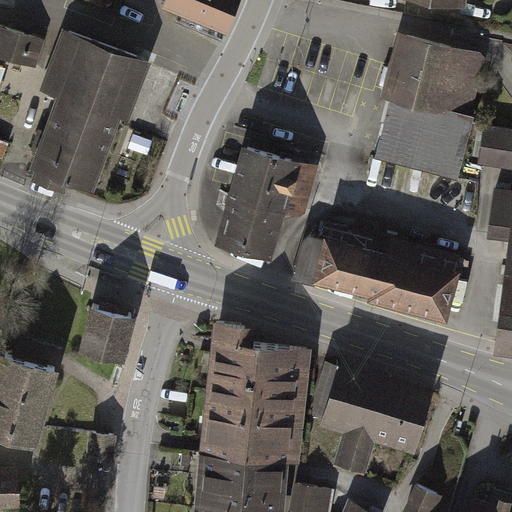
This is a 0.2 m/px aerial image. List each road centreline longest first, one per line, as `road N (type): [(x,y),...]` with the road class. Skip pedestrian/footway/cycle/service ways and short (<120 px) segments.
road 1 (tertiary): [(460,366),(185,273)]
road 2 (residential): [(185,273),(151,377),(132,511)]
road 3 (residential): [(172,195),(189,143),(261,0)]
road 4 (residential): [(399,511),(460,366)]
